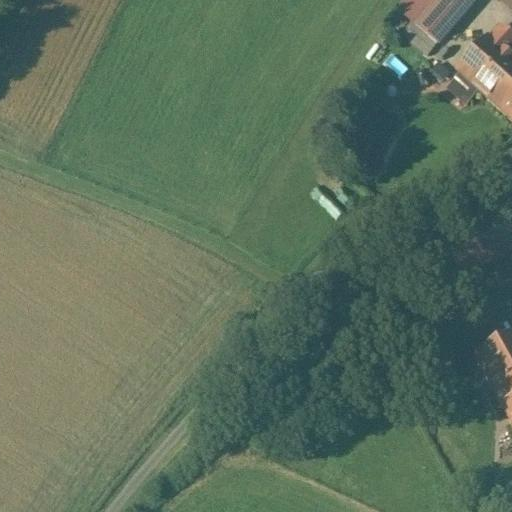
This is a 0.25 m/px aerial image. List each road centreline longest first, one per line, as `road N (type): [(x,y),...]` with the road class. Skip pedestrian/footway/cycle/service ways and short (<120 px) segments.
road 1 (unclassified): [(112,511),(356,245),(511,159)]
road 2 (track): [(299,305),(215,248),(0,157)]
road 3 (track): [(299,305),(317,316),(468,332)]
